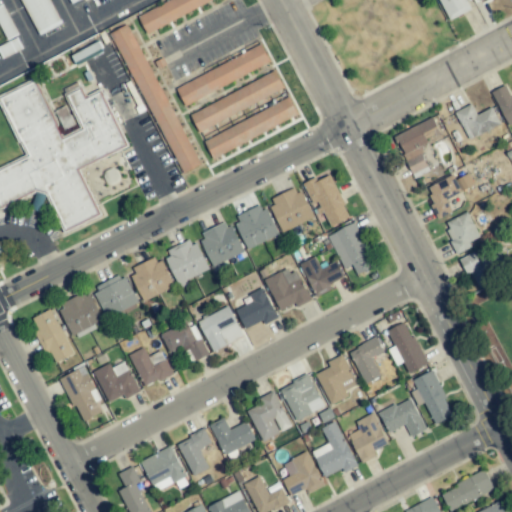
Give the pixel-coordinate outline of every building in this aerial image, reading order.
[(19,0),(38,35),(60,24),(48,0),(19,0)] [(168,0),(136,15),(145,33),(214,0),(168,0)] [(438,0),(448,20),(470,10),(465,0),(438,0)] [(0,5),(0,27),(7,40),(18,34),(2,4),(0,5)] [(111,32),(180,175),(198,166),(129,24),(111,32)] [(174,86),(182,103),(270,65),(262,48),(174,86)] [(284,90),(276,73),(188,114),(196,131),(284,90)] [(127,147),(100,89),(86,96),(80,83),(62,91),(80,128),(61,137),(59,132),(74,125),(65,106),(51,112),(36,80),(0,96),(0,101),(26,157),(0,169),(0,208),(43,188),(64,232),(101,215),(79,169),(127,147)] [(511,97),(511,98),(505,86),(491,93),(507,126),(511,123),(511,97)] [(298,118),(290,100),(203,138),(210,156),(298,118)] [(468,140),(500,125),(492,108),(476,115),(471,104),(454,112),(468,140)] [(414,178),(429,171),(417,146),(440,135),(432,118),(394,136),(414,178)] [(329,175),(317,181),(315,178),(305,183),(326,228),(349,217),(329,175)] [(425,189),(439,219),(451,213),(445,199),(470,187),(465,176),(455,181),(453,176),(425,189)] [(282,232),(312,218),(297,186),(267,200),(282,232)] [(247,249),(277,236),(263,203),(233,217),(247,249)] [(479,236),(466,212),(442,225),(458,254),(471,247),(468,242),(479,236)] [(212,267),(243,253),(228,221),(198,234),(212,267)] [(342,269),(352,264),(356,274),(374,266),(354,223),(327,236),(342,269)] [(179,288),(187,284),(185,280),(207,270),(193,238),(163,252),(179,288)] [(473,253),(461,259),(474,286),(506,270),(498,253),(478,263),(473,253)] [(129,269),(141,301),(173,288),(161,257),(129,269)] [(335,261),(319,268),(313,257),(298,265),(315,297),(333,288),(330,283),(343,276),(335,261)] [(264,281),(279,311),(294,303),(297,307),(310,300),(293,267),(264,281)] [(136,304),(122,274),(92,289),(106,318),(136,304)] [(248,295),(252,302),(235,310),(245,329),(262,321),(264,324),(277,318),(262,288),(248,295)] [(87,292),(57,307),(73,338),(103,323),(87,292)] [(243,335),(227,306),(197,323),(213,352),(243,335)] [(51,364),(72,354),(51,309),(29,320),(51,364)] [(195,327),(190,330),(185,322),(160,334),(169,352),(182,345),(185,351),(188,350),(194,361),(208,354),(195,327)] [(407,322),(387,331),(405,373),(425,365),(407,322)] [(382,351),(375,338),(348,352),(364,384),(380,375),(371,357),(382,351)] [(172,375),(162,351),(147,357),(143,348),(128,355),(142,387),(172,375)] [(329,368),(316,374),(329,405),(348,398),(345,391),(356,386),(343,355),(326,362),(329,368)] [(106,402),(123,396),(124,399),(138,393),(125,362),(111,367),(110,364),(94,371),(106,402)] [(60,379),(81,422),(100,413),(94,402),(99,400),(83,367),(60,379)] [(413,380),(432,425),(452,416),(432,371),(413,380)] [(278,389),(296,422),(324,407),(306,374),(278,389)] [(290,428),(274,392),(260,398),(262,404),(247,411),(260,441),(290,428)] [(378,414),(387,432),(404,424),(410,437),(425,430),(410,398),(378,414)] [(359,430),(347,436),(361,464),(377,455),(374,450),(387,443),(372,413),(355,422),(359,430)] [(254,440),(245,422),(229,430),(223,418),(209,425),(226,460),(238,454),(235,449),(254,440)] [(357,467),(334,422),(321,429),(328,443),(311,452),(324,478),(341,469),(344,473),(357,467)] [(210,444),(204,430),(176,443),(192,476),(208,469),(199,449),(210,444)] [(155,492),(185,477),(171,447),(140,461),(155,492)] [(281,480),(290,496),(305,488),(308,493),(324,485),(306,452),(282,465),(289,476),(281,480)] [(127,511),(150,511),(130,468),(118,474),(125,488),(118,492),(127,511)] [(448,511),(493,490),(485,472),(440,492),(448,511)] [(267,511),(287,504),(279,483),(265,489),(260,476),(243,483),(255,511),(267,511)] [(247,511),(239,492),(207,506),(209,511),(247,511)] [(438,511),(432,499),(405,511),(438,511)] [(478,511),(503,511),(500,502),(478,511)]
